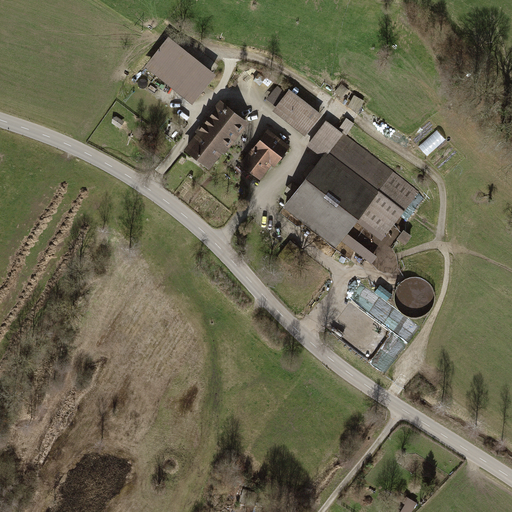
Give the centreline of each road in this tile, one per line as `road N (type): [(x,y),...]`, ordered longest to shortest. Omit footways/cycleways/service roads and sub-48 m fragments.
road 1 (tertiary): [(0,120),(90,155),(149,191),(215,243),(315,349),(511,479)]
road 2 (track): [(294,139),(306,138),(336,106),(431,173),(444,192),(439,233),(427,247),(392,263),(383,277),(340,278)]
road 3 (track): [(402,409),(323,511)]
